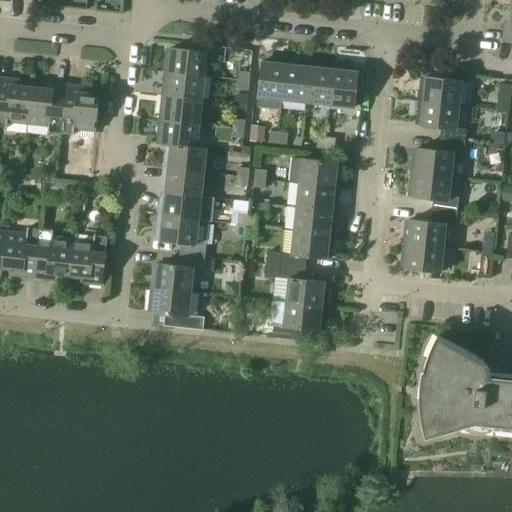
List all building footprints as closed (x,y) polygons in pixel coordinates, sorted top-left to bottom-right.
[(511,8),(511,9),(510,29),(504,29),(502,42),(511,43),(511,8)] [(164,72),(205,77),(207,52),(171,48),(171,50),(168,49),(164,70),(164,72)] [(257,98),(282,101),(287,59),(284,59),(269,59),(269,63),(261,62),(257,98)] [(289,60),(287,59),(282,101),(306,103),(310,67),(303,67),(303,63),(289,60)] [(317,68),(310,67),(306,103),(330,106),(334,65),(332,64),(317,64),(317,68)] [(334,65),(330,106),(354,108),(358,72),(357,72),(357,69),(337,65),(334,65)] [(205,77),(164,72),(163,75),(163,90),(167,90),(166,97),(202,101),(205,77)] [(238,81),(249,82),(250,73),(239,72),(238,81)] [(418,99),(417,101),(458,106),(461,81),(425,77),(425,78),(422,78),(418,99)] [(7,123),(28,125),(32,88),(11,86),(12,80),(0,78),(0,127),(7,128),(7,123)] [(248,91),(249,82),(238,81),(237,90),(248,91)] [(48,133),(61,134),(66,85),(53,84),(53,90),(32,88),(28,125),(49,127),(48,133)] [(66,85),(61,134),(73,136),(74,130),(95,132),(99,95),(78,93),(79,87),(66,85)] [(499,85),(497,110),(509,111),(511,86),(499,85)] [(234,104),(246,106),(247,96),(235,94),(234,104)] [(202,101),(166,97),(166,103),(162,103),(159,118),(158,120),(199,125),(202,101)] [(441,128),(440,140),(464,142),(466,130),(456,129),(458,106),(417,101),(417,104),(417,125),(420,125),(420,126),(441,128)] [(245,115),(246,106),(234,104),(233,114),(245,115)] [(233,128),(244,130),(245,121),(234,119),(233,128)] [(197,148),(199,125),(158,120),(158,123),(158,137),(162,138),(161,145),(206,149),(197,148)] [(264,129),(250,127),(249,141),(262,142),(264,129)] [(243,139),(244,130),(233,128),(232,137),(243,139)] [(268,143),(277,144),(279,132),(270,131),(268,143)] [(279,132),(277,144),(286,145),(288,133),(279,132)] [(504,134),(490,132),(489,144),(503,146),(504,134)] [(316,148),(325,149),(326,138),(317,137),(316,148)] [(326,138),(325,149),(334,150),(335,139),(326,138)] [(410,170),(410,173),(451,177),(453,154),(463,155),(464,142),(440,140),(438,151),(417,149),(417,150),(414,150),(410,170)] [(206,149),(161,145),(171,146),(170,152),(166,152),(163,166),(163,169),(204,173),(206,149)] [(299,183),(340,188),(340,185),(340,164),(337,164),(337,163),(301,159),(292,158),(290,183),(299,183)] [(237,177),(248,178),(249,169),(238,168),(237,177)] [(50,179),(56,180),(57,170),(48,169),(47,179),(50,179)] [(204,173),(163,169),(163,171),(162,186),(166,187),(165,193),(201,197),(204,173)] [(90,180),(91,171),(83,170),(82,179),(90,180)] [(254,179),(266,180),(267,171),(255,170),(254,179)] [(451,177),(410,173),(409,175),(409,196),(412,197),(412,198),(433,200),(431,211),(457,214),(458,202),(448,201),(451,177)] [(247,187),(248,178),(237,177),(236,186),(247,187)] [(76,195),(78,182),(56,180),(50,179),(49,192),(76,195)] [(265,189),(266,180),(254,179),(253,188),(265,189)] [(78,182),(76,195),(96,197),(97,184),(78,182)] [(339,190),(340,188),(299,183),(296,207),(332,211),(333,204),(337,205),(339,190)] [(499,200),(511,201),(511,188),(500,188),(499,200)] [(158,214),(158,216),(199,221),(209,222),(211,198),(201,197),(165,193),(165,200),(161,200),(158,214)] [(76,212),(85,213),(86,198),(77,197),(76,212)] [(331,218),(332,211),(296,207),(294,231),(335,236),(335,233),(335,218),(331,218)] [(402,242),(402,244),(443,248),(445,225),(455,226),(456,221),(457,214),(431,211),(430,222),(410,220),(410,221),(406,221),(402,242)] [(237,225),(246,226),(247,215),(238,214),(237,225)] [(247,215),(246,226),(255,227),(256,216),(247,215)] [(157,219),(157,240),(160,240),(160,242),(181,244),(179,255),(205,258),(206,246),(209,222),(199,221),(158,216),(157,219)] [(22,277),(35,279),(40,230),(27,228),(27,234),(6,232),(2,269),(23,271),(22,277)] [(48,274),(69,276),(73,239),(52,237),(53,231),(40,230),(35,279),(48,280),(48,274)] [(266,264),(305,269),(306,257),(327,260),(327,258),(330,259),(334,238),(335,236),(294,231),(291,255),(267,252),(266,264)] [(73,239),(69,276),(90,278),(89,284),(102,286),(108,237),(94,235),(94,241),(73,239)] [(443,248),(402,244),(402,247),(401,268),(405,268),(404,269),(440,273),(443,248)] [(481,253),(478,278),(490,279),(493,254),(481,253)] [(203,270),(205,258),(179,255),(178,266),(158,264),(157,265),(154,265),(150,285),(150,288),(191,293),(193,269),(203,270)] [(304,280),(305,269),(266,264),(264,277),(289,279),(286,303),(327,307),(327,304),(328,284),(324,283),(324,282),(304,280)] [(227,281),(225,294),(239,296),(240,283),(227,281)] [(188,316),(191,293),(150,288),(150,291),(149,312),(153,312),(152,313),(173,315),(172,327),(203,330),(204,318),(188,316)] [(239,309),(253,311),(254,299),(240,298),(239,309)] [(327,307),(286,303),(284,326),(274,325),(272,338),(297,340),(298,329),(319,331),(319,330),(322,330),(327,310),(327,307)] [(511,432),(511,375),(478,372),(484,361),(437,336),(433,345),(429,355),(426,364),(423,375),(422,385),(421,395),(421,406),(422,416),(424,426),(427,437),(461,427),(511,432)]
